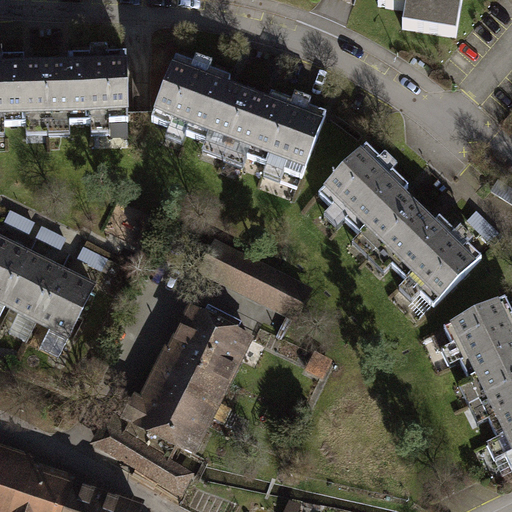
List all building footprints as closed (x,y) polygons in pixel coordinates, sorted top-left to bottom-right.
[(384,0),(381,20),(405,24),(403,35),(459,46),(465,0),(384,0)] [(0,128),(127,125),(126,73),(0,76),(0,128)] [(326,132),(174,75),(154,128),(306,185),(326,132)] [(478,277),(363,165),(325,204),(440,316),(478,277)] [(13,218),(8,229),(30,239),(36,228),(13,218)] [(44,234),(39,244),(61,255),(67,244),(44,234)] [(0,316),(5,318),(32,262),(0,246),(0,316)] [(317,295),(235,254),(218,287),(300,329),(317,295)] [(86,255),(81,266),(103,276),(109,265),(86,255)] [(38,334),(65,278),(32,262),(5,318),(38,334)] [(72,350),(99,293),(65,278),(38,334),(72,350)] [(166,348),(232,383),(255,341),(189,306),(166,348)] [(511,335),(501,313),(449,337),(511,469),(511,335)] [(129,426),(177,451),(178,449),(193,457),(232,383),(166,348),(165,347),(138,397),(134,395),(122,416),(120,421),(129,426)] [(335,364),(316,356),(308,376),(328,384),(335,364)] [(195,474),(172,461),(174,457),(177,451),(129,426),(127,430),(124,434),(103,422),(89,447),(181,499),(195,474)] [(36,464),(0,452),(0,511),(68,511),(77,486),(33,471),(36,464)] [(144,511),(145,509),(77,486),(68,511),(144,511)] [(289,501),(283,511),(300,511),(303,507),(289,501)]
